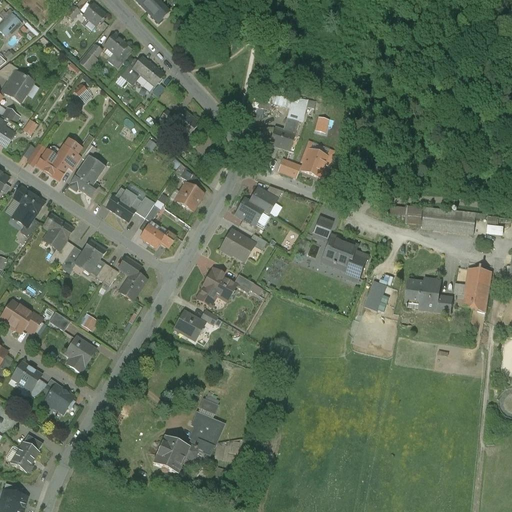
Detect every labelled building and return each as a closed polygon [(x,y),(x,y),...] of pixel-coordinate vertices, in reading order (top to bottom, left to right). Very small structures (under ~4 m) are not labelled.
[(83,0),(82,0),(75,8),(80,12),(87,3),(83,0)] [(137,0),(136,2),(142,8),(143,8),(148,13),(148,14),(158,4),(154,0),(137,0)] [(158,4),(148,14),(147,14),(157,25),(169,14),(158,3),(158,4)] [(92,6),(83,17),(96,28),(106,17),(92,6)] [(74,8),(66,17),(72,22),(79,13),(74,8)] [(6,21),(0,27),(0,30),(7,37),(22,21),(9,10),(3,18),(6,21)] [(127,48),(113,37),(104,48),(113,55),(107,63),(117,72),(133,53),(127,48)] [(95,47),(88,56),(94,61),(95,61),(102,52),(95,47)] [(94,61),(88,56),(79,66),(88,73),(97,62),(95,61),(94,61)] [(138,64),(132,70),(129,67),(120,78),(132,88),(140,78),(154,88),(154,89),(163,78),(156,72),(156,73),(148,66),(149,65),(141,60),(138,64)] [(134,60),(129,67),(132,70),(138,64),(134,60)] [(17,71),(9,65),(0,72),(0,77),(8,83),(15,74),(17,71)] [(15,74),(8,83),(2,94),(20,106),(33,86),(15,74)] [(81,87),(74,94),(78,99),(86,92),(81,87)] [(272,111),(274,96),(261,95),(259,109),(272,111)] [(307,102),(292,100),(286,121),(298,124),(299,122),(302,123),(307,102)] [(6,112),(1,119),(10,125),(10,124),(16,115),(7,110),(6,112)] [(183,113),(176,121),(166,113),(159,121),(176,135),(180,131),(188,138),(199,125),(192,120),(191,120),(183,114),(184,113),(183,113)] [(16,115),(10,124),(14,127),(20,118),(16,115)] [(10,125),(1,119),(0,120),(0,123),(1,125),(0,126),(0,129),(5,132),(10,125)] [(327,122),(319,120),(316,132),(324,134),(327,122)] [(285,133),(275,130),(269,147),(289,153),(298,124),(286,121),(289,122),(285,133)] [(29,124),(23,132),(30,137),(36,128),(29,124)] [(5,132),(0,129),(0,146),(5,150),(13,138),(11,136),(5,132)] [(150,141),(146,148),(153,152),(157,144),(150,141)] [(90,147),(81,160),(85,163),(87,164),(90,160),(96,151),(90,147)] [(65,150),(62,154),(57,160),(55,165),(66,172),(63,176),(64,176),(67,170),(72,173),(81,161),(80,160),(82,156),(72,149),(69,152),(65,150)] [(37,151),(28,164),(33,167),(42,154),(37,151)] [(326,159),(309,152),(301,173),(318,179),(326,159)] [(57,160),(46,153),(36,169),(58,184),(63,176),(66,172),(55,165),(57,160)] [(105,170),(90,160),(87,164),(85,163),(78,174),(95,185),(105,170)] [(181,166),(174,175),(180,178),(185,170),(181,166)] [(199,182),(185,170),(180,178),(180,179),(186,183),(184,185),(194,191),(199,182)] [(95,185),(78,174),(70,185),(70,186),(68,189),(76,194),(78,191),(91,200),(99,188),(95,185)] [(10,189),(5,185),(0,192),(6,196),(10,189)] [(194,191),(184,185),(174,203),(193,213),(203,196),(194,191)] [(282,193),(269,188),(265,195),(276,202),(282,193)] [(29,195),(21,189),(13,201),(22,206),(18,212),(22,215),(17,224),(24,228),(27,230),(33,221),(36,216),(37,217),(45,205),(29,194),(29,195)] [(257,191),(249,205),(244,202),(235,216),(243,221),(254,228),(255,227),(263,214),(268,216),(276,202),(265,195),(257,191)] [(124,204),(114,198),(106,209),(128,224),(135,214),(136,212),(136,213),(140,206),(128,198),(124,204)] [(140,206),(136,213),(136,212),(135,214),(144,221),(150,211),(141,205),(140,206)] [(159,211),(153,207),(150,211),(144,221),(150,225),(159,211)] [(425,210),(407,208),(405,225),(423,227),(425,210)] [(476,216),(425,210),(423,227),(423,231),(473,236),(476,216)] [(73,231),(51,216),(44,228),(44,229),(44,230),(50,234),(45,241),(60,251),(65,242),(65,243),(73,231)] [(322,218),(316,236),(331,242),(337,223),(322,218)] [(490,218),(489,236),(507,237),(507,228),(499,228),(499,218),(490,218)] [(27,230),(24,228),(20,235),(28,240),(38,225),(33,221),(27,230)] [(254,228),(243,221),(239,228),(253,236),(258,229),(255,227),(254,228)] [(164,239),(147,228),(139,239),(156,250),(160,245),(168,251),(176,239),(167,233),(164,239)] [(248,244),(237,238),(238,236),(231,232),(220,251),(232,259),(233,257),(244,264),(253,248),(254,247),(248,244)] [(253,236),(248,244),(254,247),(253,248),(262,253),(267,244),(253,236)] [(105,252),(90,242),(82,254),(74,267),(75,267),(76,265),(84,270),(82,272),(89,277),(97,264),(98,264),(105,252)] [(358,251),(331,242),(324,261),(351,271),(358,251)] [(68,244),(53,266),(59,270),(60,269),(74,248),(68,244)] [(74,248),(60,269),(68,275),(74,267),(82,254),(74,248)] [(0,270),(5,272),(8,260),(0,257),(0,270)] [(141,269),(126,259),(118,271),(130,279),(120,294),(132,302),(144,284),(143,280),(136,276),(141,269)] [(105,265),(96,279),(103,283),(112,270),(105,265)] [(112,270),(103,283),(108,287),(109,288),(118,274),(112,270)] [(211,273),(202,290),(203,290),(197,301),(210,309),(212,309),(212,308),(210,308),(209,307),(215,296),(226,303),(226,304),(235,288),(236,287),(233,286),(221,279),(223,277),(213,271),(212,273),(211,273)] [(492,274),(468,271),(466,287),(455,286),(454,295),(458,296),(457,307),(464,308),(464,309),(486,316),(492,274)] [(253,286),(238,277),(233,286),(236,287),(235,288),(247,296),(253,286)] [(425,285),(409,283),(406,305),(407,305),(406,309),(407,310),(450,315),(452,300),(438,299),(440,283),(425,281),(425,285)] [(35,298),(40,291),(30,283),(24,290),(35,298)] [(375,283),(366,309),(375,312),(383,292),(395,296),(397,287),(387,284),(386,288),(375,283)] [(32,317),(12,303),(11,305),(8,305),(6,308),(7,311),(0,321),(7,327),(7,328),(8,328),(8,327),(13,330),(12,331),(13,332),(14,331),(20,335),(24,331),(33,317),(32,317)] [(217,320),(205,313),(201,320),(213,327),(217,320)] [(70,324),(55,314),(48,324),(63,334),(70,324)] [(79,327),(93,334),(99,320),(85,314),(79,327)] [(204,326),(184,314),(174,331),(194,343),(204,326)] [(33,317),(24,331),(33,337),(43,322),(33,315),(32,317),(33,317)] [(95,353),(76,339),(65,356),(66,356),(66,355),(76,361),(71,369),(67,366),(67,367),(79,375),(84,368),(85,369),(95,353)] [(12,363),(4,359),(0,365),(0,369),(5,373),(12,363)] [(41,378),(22,365),(12,380),(19,385),(17,387),(23,391),(24,388),(31,393),(38,382),(41,378)] [(46,387),(38,382),(31,393),(29,396),(37,401),(46,387)] [(57,387),(50,382),(41,395),(47,399),(48,397),(49,398),(51,395),(56,388),(57,387)] [(74,400),(56,388),(51,395),(49,398),(48,397),(47,399),(44,405),(51,410),(52,409),(63,416),(67,409),(69,411),(74,404),(72,402),(74,400)] [(218,408),(203,402),(200,410),(214,416),(218,408)] [(214,416),(200,410),(197,416),(211,422),(214,416)] [(211,422),(197,416),(194,424),(198,426),(196,429),(195,429),(190,440),(192,440),(197,443),(213,449),(223,427),(211,422)] [(28,437),(10,465),(25,475),(26,474),(28,475),(32,469),(30,467),(38,454),(42,446),(28,437)] [(188,449),(164,439),(153,466),(162,470),(161,472),(161,475),(164,476),(166,475),(167,472),(176,476),(184,459),(189,461),(194,459),(198,450),(194,449),(189,446),(188,449)] [(197,443),(192,440),(189,446),(194,449),(197,443)] [(0,505),(23,511),(24,511),(28,499),(2,491),(0,499),(0,505)]
